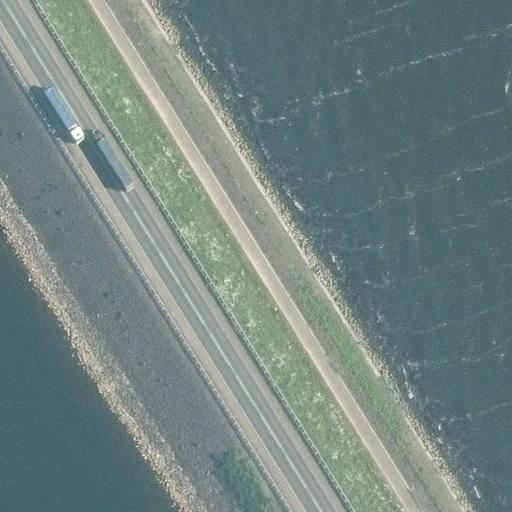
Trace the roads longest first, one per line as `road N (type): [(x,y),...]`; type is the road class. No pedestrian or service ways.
road 1 (trunk): [(305,511),(0,22)]
road 2 (unknown): [(0,79),(141,292),(218,371)]
